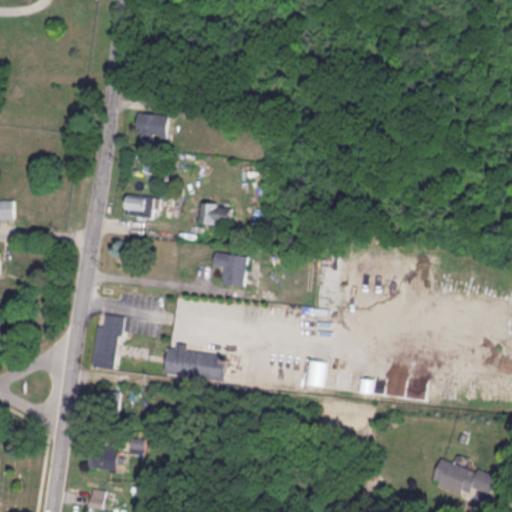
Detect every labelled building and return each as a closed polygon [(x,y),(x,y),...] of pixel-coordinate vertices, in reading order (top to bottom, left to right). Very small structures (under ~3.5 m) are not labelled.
[(157,134),(166,137),(171,117),(143,108),(135,135),(155,141),(157,134)] [(128,213),(159,217),(162,197),(130,194),(128,213)] [(0,219),(0,200),(17,200),(17,219),(0,219)] [(232,223),(232,202),(203,202),(203,223),(232,223)] [(250,254),(218,251),(216,266),(226,267),(225,282),(246,284),(250,254)] [(122,340),(126,313),(107,311),(106,325),(99,324),(94,366),(113,368),(114,364),(226,378),(229,354),(122,340)] [(308,383),(326,386),(330,361),(312,358),(308,383)] [(124,467),(122,446),(90,450),(92,470),(124,467)] [(433,480),(470,495),(474,485),(494,493),(500,476),(443,455),(433,480)] [(105,506),(105,489),(91,489),(91,506),(105,506)]
